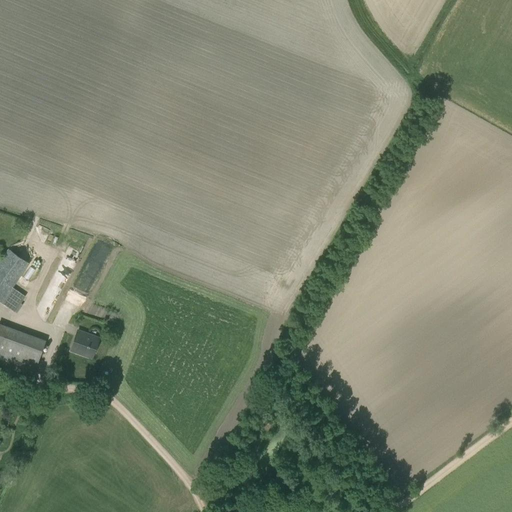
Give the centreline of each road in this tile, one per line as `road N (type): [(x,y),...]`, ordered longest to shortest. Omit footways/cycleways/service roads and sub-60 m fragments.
road 1 (track): [(205,511),(118,406),(100,392),(50,389)]
road 2 (track): [(511,420),(395,511)]
